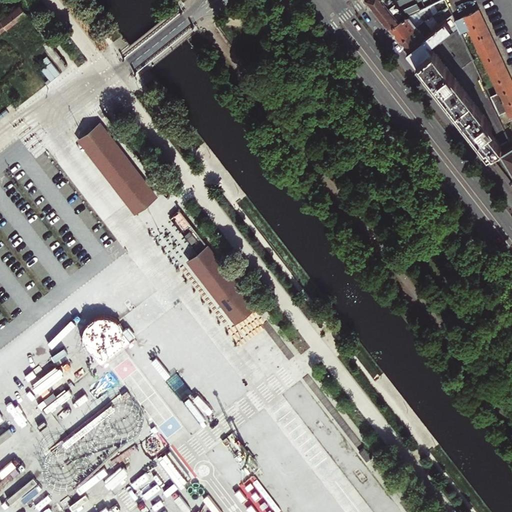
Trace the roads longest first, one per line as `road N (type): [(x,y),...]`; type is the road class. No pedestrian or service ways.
road 1 (primary): [(314,8),(511,263)]
road 2 (primary): [(511,230),(334,0)]
road 3 (residential): [(511,199),(355,0)]
road 4 (unclassified): [(211,0),(50,126)]
